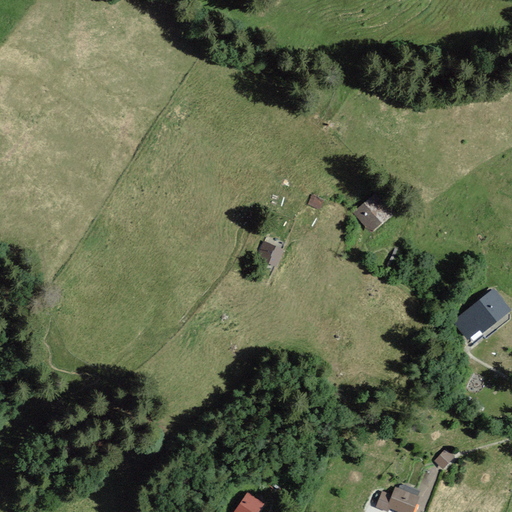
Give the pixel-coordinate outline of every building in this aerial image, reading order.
[(350,214),(367,231),(391,208),(375,190),(350,214)] [(312,193),(309,204),(322,209),(325,198),(312,193)] [(251,264),(268,271),(277,249),(260,242),(251,264)] [(489,288),(449,319),(464,339),(504,308),(489,288)] [(430,461),(438,468),(450,455),(442,449),(430,461)] [(404,511),(413,490),(402,485),(396,484),(395,488),(391,487),(383,507),(394,511),(404,511)] [(249,511),(257,502),(242,491),(227,511),(249,511)]
